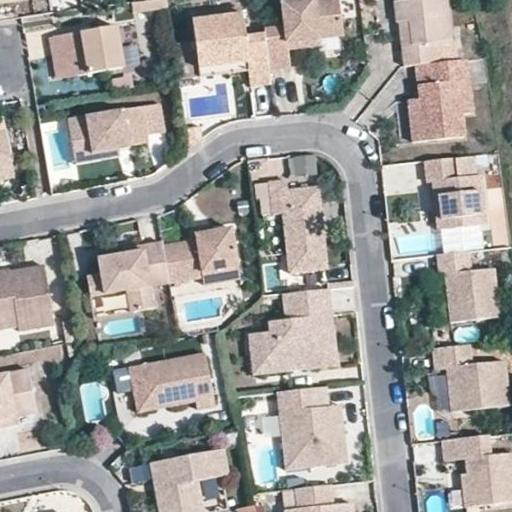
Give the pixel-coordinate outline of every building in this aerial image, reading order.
[(260,35),(262,67),(288,66),(287,46),(303,46),(302,36),(340,34),(337,0),(283,0),(281,0),(282,29),(260,29),(260,35)] [(415,67),(434,65),(433,43),(450,40),(445,0),(411,0),(394,2),(399,25),(411,23),(413,47),(404,68),(415,67)] [(243,9),(190,12),(195,50),(204,50),(204,66),(249,66),(250,87),(263,85),(262,67),(260,35),(244,35),(243,9)] [(115,24),(49,34),(51,54),(65,53),(66,73),(119,65),(115,24)] [(175,45),(181,84),(196,82),(190,43),(175,45)] [(434,65),(415,67),(421,116),(408,117),(414,152),(462,145),(459,121),(471,119),(465,61),(434,65)] [(160,104),(70,114),(72,143),(91,141),(94,150),(116,147),(116,140),(130,137),(132,145),(147,142),(146,135),(164,134),(160,104)] [(0,133),(0,180),(13,178),(2,134),(0,133)] [(434,178),(438,226),(487,222),(484,173),(459,175),(457,157),(424,158),(426,179),(434,178)] [(298,179),(317,176),(313,158),(295,161),(298,179)] [(284,214),(290,273),(327,269),(316,186),(286,188),(285,179),(270,181),(271,215),(284,214)] [(231,228),(194,235),(195,241),(164,246),(170,281),(172,287),(181,285),(180,281),(203,277),(204,284),(240,277),(231,228)] [(164,246),(164,242),(143,245),(144,250),(99,258),(102,274),(88,277),(91,295),(127,289),(131,312),(136,311),(155,308),(151,284),(170,281),(164,246)] [(470,250),(438,252),(439,274),(449,273),(452,320),(500,317),(495,267),(471,269),(470,250)] [(37,265),(0,272),(0,332),(49,323),(37,265)] [(338,364),(330,287),(284,292),(286,321),(270,321),(272,333),(249,334),(252,356),(260,355),(260,374),(290,369),(338,364)] [(451,410),(507,403),(504,359),(469,361),(469,343),(459,344),(434,347),(435,365),(446,363),(449,382),(451,410)] [(203,352),(129,366),(137,412),(196,400),(197,409),(215,404),(203,352)] [(22,369),(0,374),(0,426),(34,419),(22,369)] [(335,387),(270,393),(276,471),(341,466),(335,387)] [(511,491),(504,436),(441,445),(450,511),(498,511),(511,510),(511,491)] [(215,450),(149,462),(158,511),(202,511),(196,480),(220,476),(215,450)] [(350,511),(346,483),(293,491),(296,511),(350,511)]
